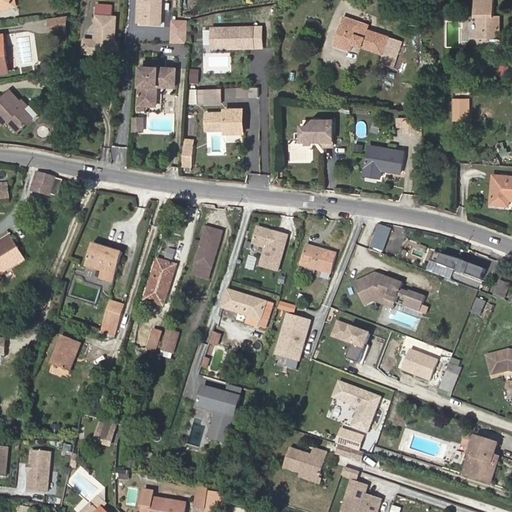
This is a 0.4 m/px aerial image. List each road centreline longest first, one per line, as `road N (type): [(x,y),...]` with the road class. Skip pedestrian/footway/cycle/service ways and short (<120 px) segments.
road 1 (tertiary): [(0,155),(417,216),(511,247)]
road 2 (unknown): [(255,195),(201,367),(205,377),(229,384)]
